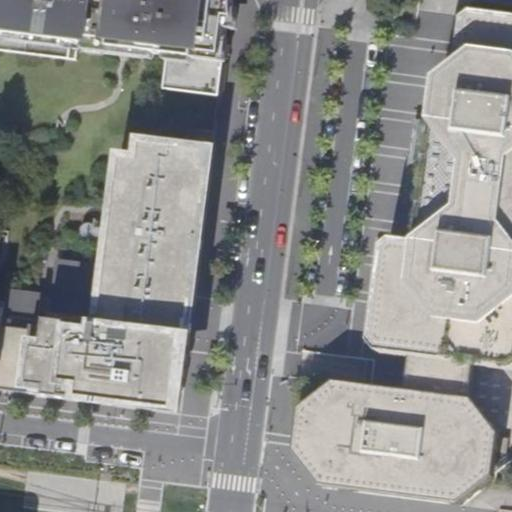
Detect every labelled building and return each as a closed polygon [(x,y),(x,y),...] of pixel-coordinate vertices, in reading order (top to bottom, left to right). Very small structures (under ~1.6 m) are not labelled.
[(0,0),(0,50),(76,61),(78,45),(169,56),(165,89),(220,96),(223,79),(226,53),(233,0),(232,0),(0,0)] [(475,368),(496,370),(511,371),(511,19),(477,14),(466,22),(460,67),(440,81),(434,125),(429,124),(413,245),(396,242),(385,250),(374,345),(381,356),(410,359),(405,398),(336,390),(306,415),(301,454),(324,484),(459,503),(491,477),(466,443),(470,405),(475,368)] [(413,122),(396,242),(413,245),(429,124),(413,122)] [(0,390),(180,413),(183,391),(193,311),(216,132),(189,128),(187,150),(146,145),(143,162),(125,160),(111,273),(57,266),(53,295),(8,289),(6,310),(0,308),(0,390)] [(495,437),(470,405),(466,443),(491,477),(495,437)]
